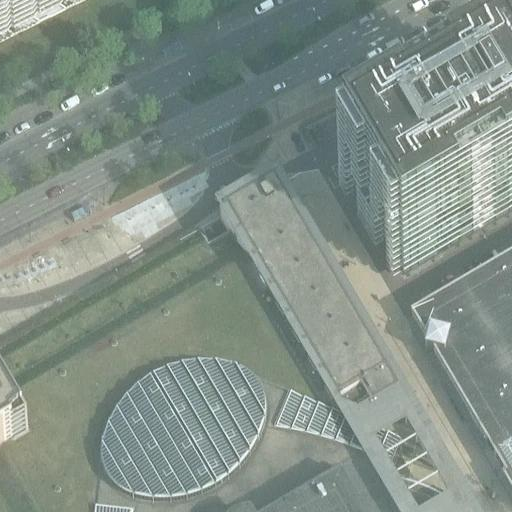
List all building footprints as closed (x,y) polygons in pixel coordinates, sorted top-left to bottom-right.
[(0,0),(0,36),(6,33),(14,20),(22,25),(32,20),(40,8),(48,12),(58,7),(62,0),(0,0)] [(347,186),(339,191),(393,283),(402,278),(405,284),(511,219),(511,89),(508,91),(506,88),(345,182),(347,186)] [(221,220),(205,229),(219,253),(242,292),(324,431),(350,435),(403,405),(389,381),(378,362),(282,199),(276,188),(254,201),(254,202),(224,219),(221,220)] [(26,443),(0,458),(0,511),(470,511),(457,489),(447,471),(443,473),(438,464),(441,462),(422,429),(418,431),(403,405),(350,435),(324,431),(242,292),(219,253),(212,257),(207,248),(193,257),(196,262),(179,272),(161,282),(144,292),(127,303),(110,313),(92,323),(75,333),(58,343),(41,353),(23,363),(25,367),(0,381),(0,398),(6,409),(12,419),(26,443)] [(379,362),(378,362),(389,381),(390,381),(391,381),(392,381),(443,378),(481,443),(482,442),(488,451),(500,471),(503,477),(505,480),(506,480),(511,490),(511,261),(506,265),(497,271),(488,276),(480,281),(471,286),(463,291),(454,296),(446,301),(437,306),(428,311),(424,313),(412,321),(413,323),(421,337),(422,339),(430,352),(434,358),(382,361),(379,362)] [(0,458),(26,443),(12,419),(6,409),(0,398),(0,458)]
